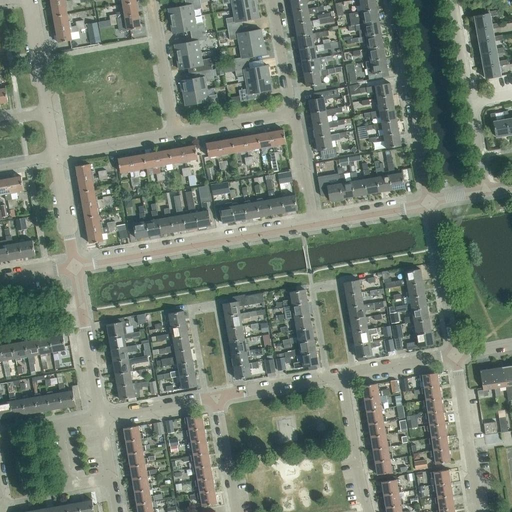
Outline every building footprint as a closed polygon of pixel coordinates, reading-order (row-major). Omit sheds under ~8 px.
[(168,9),(170,21),(194,16),(193,9),(201,8),(200,0),(184,0),(186,5),(168,9)] [(231,1),(233,10),(257,5),(256,0),(222,0),(223,2),(231,1)] [(291,0),(293,11),(308,9),(308,8),(307,2),(315,0),(291,0)] [(377,9),(375,0),(357,0),(358,5),(360,4),(362,11),(377,9)] [(67,7),(66,1),(51,4),(54,16),(67,14),(66,7),(67,7)] [(110,15),(109,15),(110,17),(110,20),(139,15),(136,2),(123,4),(124,11),(123,11),(117,12),(117,14),(110,15)] [(259,17),(257,5),(233,10),(234,17),(226,18),(226,21),(228,29),(243,26),(242,21),(259,17)] [(309,14),(312,14),(318,13),(318,11),(324,10),(324,6),(308,8),(308,9),(293,11),(295,24),(310,21),(309,14)] [(379,21),(377,9),(362,11),(349,13),(351,26),(364,23),(364,24),(379,21)] [(489,12),(489,13),(474,16),(477,28),(492,26),(492,24),(490,16),(498,15),(498,10),(489,12)] [(69,21),(67,14),(54,16),(56,29),(71,27),(70,21),(69,21)] [(139,15),(110,20),(111,23),(119,22),(120,31),(141,28),(139,15)] [(196,24),(194,16),(170,21),(172,33),(190,30),(191,36),(206,33),(204,22),(196,24)] [(313,20),(310,21),(295,24),(298,36),(313,34),(313,33),(311,26),(314,26),(313,20)] [(381,33),(379,21),(364,24),(364,23),(351,26),(348,26),(349,31),(356,30),(362,29),(365,29),(366,36),(381,33)] [(500,22),(492,24),(492,26),(477,28),(479,41),(494,38),(494,36),(492,28),(501,27),(500,22)] [(97,23),(88,25),(91,44),(101,42),(97,23)] [(71,33),(72,32),(78,31),(78,30),(85,28),(84,24),(76,26),(76,25),(71,27),(56,29),(58,42),(72,40),(71,33)] [(244,32),(243,26),(228,29),(230,40),(238,38),(239,46),(264,41),(261,29),(244,32)] [(207,39),(206,33),(191,36),(192,41),(174,45),(177,57),(201,52),(199,41),(207,39)] [(314,39),(316,38),(315,33),(313,33),(313,34),(298,36),(300,48),(315,46),(314,39)] [(383,46),(381,33),(366,36),(364,36),(365,42),(367,41),(368,48),(368,49),(383,46)] [(502,35),(494,36),(494,38),(479,41),(481,53),(496,51),(496,49),(495,41),(503,39),(502,35)] [(266,53),(264,41),(239,46),(241,55),(233,57),(234,65),(249,62),(248,57),(266,53)] [(316,51),(318,51),(324,50),(324,49),(323,44),(315,46),(300,48),(302,61),(317,58),(316,51)] [(386,58),(383,46),(368,49),(368,48),(366,49),(367,54),(369,54),(370,61),(371,61),(386,58)] [(504,47),(496,49),(496,51),(481,53),(483,66),(499,63),(498,61),(497,53),(505,52),(504,47)] [(202,60),(201,52),(177,57),(179,69),(197,66),(198,72),(212,69),(210,58),(202,60)] [(317,58),(302,61),(304,73),(319,70),(318,64),(320,63),(319,58),(317,58)] [(388,71),(386,58),(371,61),(370,61),(366,62),(369,80),(383,77),(382,72),(388,71)] [(499,66),(507,64),(506,60),(498,61),(499,63),(483,66),(486,78),(501,76),(499,66)] [(249,62),(234,65),(235,70),(236,76),(245,75),(246,81),(270,77),(268,65),(250,68),(249,62)] [(224,74),(223,67),(216,68),(217,75),(224,74)] [(320,76),(323,76),(328,75),(328,73),(335,72),(334,68),(319,71),(319,70),(304,73),(307,86),(313,85),(314,90),(326,88),(325,83),(322,83),(320,76)] [(214,80),(212,69),(198,72),(199,77),(181,81),(183,93),(207,88),(206,81),(214,80)] [(355,71),(349,72),(351,83),(355,82),(357,82),(355,71)] [(272,89),(270,77),(246,81),(247,89),(239,90),(240,96),(241,101),(255,98),(254,92),(272,89)] [(376,91),(377,98),(392,95),(390,83),(373,86),(374,91),(376,91)] [(360,88),(360,85),(350,87),(352,95),(367,92),(366,87),(360,88)] [(0,103),(8,102),(6,88),(0,89),(0,103)] [(208,96),(207,88),(183,93),(185,105),(203,102),(204,108),(219,105),(217,94),(208,96)] [(325,103),(327,102),(328,103),(334,102),(333,101),(340,99),(339,94),(326,97),(309,100),(311,113),(326,110),(325,103)] [(394,108),(392,95),(377,98),(375,98),(376,104),(378,103),(379,110),(379,111),(394,108)] [(335,114),(335,113),(334,108),(326,110),(311,113),(313,125),(328,123),(328,122),(327,115),(335,114)] [(397,120),(394,108),(379,111),(379,110),(364,113),(365,118),(371,116),(372,117),(380,116),(382,123),(397,120)] [(511,118),(509,119),(508,111),(503,111),(505,120),(506,119),(509,135),(511,134),(511,118)] [(506,119),(505,120),(497,121),(495,113),(491,114),(492,122),(494,122),(496,137),(509,135),(506,119)] [(329,128),(332,127),(338,126),(338,125),(345,124),(344,120),(328,122),(328,123),(313,125),(316,138),(331,135),(331,134),(329,128)] [(382,123),(373,124),(374,129),(376,129),(383,128),(384,135),(384,136),(399,133),(397,120),(382,123)] [(284,130),(271,132),(273,146),(279,145),(279,144),(286,143),(284,130)] [(273,146),(271,132),(258,134),(260,148),(267,146),(267,148),(273,146)] [(340,138),(347,136),(346,132),(331,134),(331,135),(316,138),(318,150),(322,149),(324,159),(337,157),(336,147),(333,147),(332,140),(340,138)] [(401,145),(399,133),(384,136),(384,135),(381,136),(382,141),(385,141),(386,148),(401,145)] [(260,148),(258,134),(245,136),(247,151),(248,151),(253,150),(253,149),(260,148)] [(232,139),(234,152),(241,151),(242,152),(247,151),(245,136),(232,139)] [(232,139),(219,141),(222,156),(222,155),(228,154),(228,153),(234,152),(232,139)] [(222,156),(219,141),(206,143),(209,157),(216,155),(216,157),(222,156)] [(195,145),(183,147),(185,162),(191,161),(191,160),(198,159),(195,145)] [(185,162),(183,147),(170,150),(172,163),(179,162),(180,169),(182,169),(183,176),(188,176),(186,168),(185,162)] [(172,163),(170,150),(157,152),(159,166),(165,165),(165,164),(172,163)] [(159,166),(157,152),(144,154),(146,168),(153,166),(154,167),(159,166)] [(146,168),(144,154),(131,156),(134,171),(140,170),(140,169),(146,168)] [(402,172),(395,174),(393,162),(392,162),(391,155),(386,156),(389,171),(389,174),(390,174),(392,189),(405,187),(404,182),(410,181),(408,168),(402,169),(402,172)] [(134,171),(131,156),(118,159),(121,172),(128,171),(128,172),(134,171)] [(389,174),(389,171),(384,171),(383,163),(380,163),(379,160),(374,161),(377,177),(380,192),(392,189),(390,174),(389,174)] [(377,177),(370,178),(369,169),(368,169),(367,162),(362,163),(365,179),(367,194),(380,192),(377,177)] [(76,166),(78,179),(93,176),(92,171),(91,171),(90,164),(76,166)] [(215,178),(213,167),(207,168),(209,180),(215,178)] [(352,181),(345,182),(344,173),(343,173),(342,167),(337,167),(340,183),(343,198),(355,196),(352,181)] [(293,182),(291,171),(278,173),(279,184),(293,182)] [(352,178),(352,181),(355,196),(367,194),(365,179),(358,180),(356,171),(351,172),(352,178)] [(21,176),(8,178),(13,207),(18,206),(16,199),(18,198),(17,191),(24,190),(21,176)] [(94,182),(93,176),(78,179),(81,192),(94,189),(93,182),(94,182)] [(13,207),(8,178),(0,179),(0,193),(5,193),(6,200),(8,200),(9,208),(13,207)] [(282,197),(275,198),(274,189),(273,190),(271,179),(266,180),(270,199),(273,214),(285,212),(282,197)] [(340,183),(333,184),(332,182),(327,183),(330,200),(343,198),(340,183)] [(223,183),(211,185),(213,195),(225,193),(223,183)] [(211,225),(207,202),(212,201),(209,185),(199,187),(203,211),(196,212),(198,227),(211,225)] [(95,196),(94,189),(81,192),(83,205),(98,202),(96,196),(95,196)] [(196,212),(195,210),(192,191),(185,192),(189,213),(183,214),(186,229),(198,227),(196,212)] [(282,195),(282,197),(285,212),(298,210),(295,195),(288,196),(287,194),(282,195)] [(180,195),(174,196),(177,211),(183,210),(180,195)] [(270,199),(263,200),(262,198),(257,199),(257,201),(258,201),(260,216),(273,214),(270,199)] [(131,199),(124,200),(125,207),(132,206),(131,199)] [(258,201),(257,201),(250,203),(250,200),(244,201),(245,204),(248,218),(260,216),(258,201)] [(171,217),(168,201),(164,202),(165,209),(164,209),(165,215),(165,217),(159,219),(158,219),(161,234),(173,232),(171,217)] [(99,208),(98,202),(83,205),(85,217),(99,215),(97,208),(99,208)] [(245,204),(238,205),(238,202),(232,203),(232,206),(233,206),(235,221),(248,218),(245,204)] [(158,219),(159,219),(158,216),(156,203),(151,204),(153,211),(151,211),(153,217),(153,220),(146,221),(149,236),(161,234),(158,219)] [(146,221),(143,205),(139,206),(140,213),(139,213),(140,219),(141,222),(133,223),(133,219),(127,220),(129,232),(135,231),(136,238),(149,236),(146,221)] [(233,206),(232,206),(226,207),(225,205),(220,205),(223,223),(235,221),(233,206)] [(183,214),(183,210),(177,211),(178,215),(171,217),(173,232),(186,229),(183,214)] [(100,222),(99,215),(85,217),(87,230),(102,228),(101,222),(100,222)] [(17,219),(16,219),(17,229),(24,228),(23,218),(17,219)] [(126,230),(125,224),(116,225),(116,226),(117,229),(117,232),(126,230)] [(102,234),(103,233),(109,232),(109,230),(117,229),(116,225),(108,227),(102,228),(87,230),(90,243),(103,241),(102,234)] [(20,242),(13,243),(11,235),(9,228),(4,229),(7,244),(8,244),(10,259),(23,257),(20,242)] [(19,240),(20,242),(23,257),(35,255),(33,240),(25,241),(25,239),(19,240)] [(8,244),(7,244),(0,246),(0,243),(0,261),(10,259),(8,244)] [(407,284),(422,282),(420,269),(405,271),(407,279),(385,282),(386,288),(405,285),(407,284)] [(344,282),(346,295),(361,292),(360,285),(363,285),(362,279),(344,282)] [(425,294),(422,282),(407,284),(409,291),(406,292),(407,297),(410,297),(425,294)] [(283,301),(276,302),(277,307),(290,305),(292,305),(292,304),(307,302),(305,289),(290,292),(291,299),(289,300),(283,301)] [(364,292),(361,292),(346,295),(349,307),(364,305),(364,304),(362,298),(365,297),(364,292)] [(246,300),(223,304),(225,316),(240,314),(240,313),(239,306),(264,302),(262,293),(245,296),(246,300)] [(412,309),(427,306),(425,294),(410,297),(411,304),(396,306),(397,312),(410,310),(412,309)] [(365,310),(367,310),(383,306),(382,301),(364,304),(364,305),(349,307),(351,320),(366,317),(365,310)] [(285,314),(278,315),(279,320),(292,317),(295,317),(294,317),(310,314),(307,302),(292,304),(292,305),(294,312),(291,312),(285,313),(285,314)] [(429,319),(427,306),(412,309),(413,316),(404,318),(405,323),(414,322),(414,321),(429,319)] [(169,327),(171,326),(186,323),(184,311),(169,313),(170,321),(168,321),(169,327)] [(241,319),(244,319),(250,317),(250,316),(257,315),(256,311),(240,313),(240,314),(225,316),(228,329),(243,326),(242,326),(241,319)] [(137,315),(138,324),(146,322),(145,313),(137,315)] [(312,327),(310,314),(294,317),(295,317),(296,324),(293,324),(294,330),(297,330),(297,329),(312,327)] [(368,316),(366,317),(351,320),(353,332),(368,330),(368,329),(367,322),(369,322),(368,316)] [(431,331),(429,319),(414,321),(414,322),(415,329),(413,329),(414,334),(416,334),(431,331)] [(129,320),(107,324),(109,337),(124,334),(123,327),(130,326),(129,320)] [(188,336),(186,323),(171,326),(172,333),(157,336),(157,340),(158,341),(173,339),(173,338),(188,336)] [(243,331),(246,331),(246,332),(253,331),(252,329),(259,328),(258,323),(242,326),(243,326),(228,329),(230,341),(245,339),(245,338),(243,331)] [(400,325),(392,326),(394,335),(394,338),(401,337),(402,337),(400,325)] [(314,339),(312,327),(297,329),(297,330),(298,336),(296,337),(296,342),(299,342),(314,339)] [(373,341),(371,334),(377,333),(376,328),(368,329),(368,330),(353,332),(355,345),(370,342),(373,341)] [(433,344),(431,331),(416,334),(418,341),(407,343),(407,348),(433,344)] [(63,334),(50,337),(53,351),(53,354),(59,353),(58,350),(66,349),(63,334)] [(127,334),(124,334),(109,337),(111,349),(126,347),(126,346),(125,339),(128,339),(127,334)] [(190,348),(188,336),(173,338),(173,339),(174,346),(166,347),(166,348),(159,349),(160,354),(175,351),(190,348)] [(53,351),(50,337),(38,339),(40,354),(41,356),(46,355),(46,353),(53,351)] [(403,349),(401,337),(394,338),(396,350),(403,349)] [(249,350),(248,343),(247,338),(245,338),(245,339),(230,341),(232,354),(247,351),(249,350)] [(394,350),(392,338),(386,339),(385,339),(387,351),(394,350)] [(38,339),(25,341),(28,356),(28,358),(31,372),(35,371),(34,364),(35,364),(34,357),(33,355),(40,354),(38,339)] [(291,351),(285,352),(285,353),(285,357),(299,355),(301,354),(316,351),(314,339),(299,342),(300,349),(298,349),(291,350),(291,351)] [(378,340),(373,341),(370,342),(355,345),(357,357),(372,355),(371,347),(379,346),(378,340)] [(28,356),(25,341),(13,343),(16,358),(15,358),(16,361),(21,360),(21,357),(28,356)] [(13,343),(1,345),(3,360),(3,363),(6,376),(11,375),(10,368),(9,362),(9,359),(15,358),(16,358),(13,343)] [(129,346),(126,346),(126,347),(111,349),(113,362),(129,359),(128,359),(127,352),(130,351),(129,346)] [(193,360),(190,348),(175,351),(177,358),(174,358),(175,364),(178,363),(193,360)] [(248,356),(250,356),(256,355),(263,354),(262,348),(249,350),(247,351),(232,354),(234,366),(249,363),(258,362),(258,361),(249,363),(248,356)] [(303,362),(288,365),(288,369),(318,364),(316,352),(301,354),(303,362)] [(129,359),(113,362),(116,374),(131,372),(131,371),(129,364),(132,364),(148,361),(147,355),(131,358),(128,359),(129,359)] [(287,370),(285,358),(277,360),(278,371),(287,370)] [(265,360),(267,373),(275,372),(273,359),(265,360)] [(180,376),(195,373),(193,360),(178,363),(179,370),(176,371),(170,372),(170,373),(160,374),(161,379),(180,376)] [(251,376),(250,369),(259,367),(258,362),(249,363),(234,366),(236,379),(251,376)] [(511,365),(503,367),(506,386),(508,400),(511,399),(511,365)] [(499,387),(506,386),(503,367),(492,368),(495,388),(494,388),(496,397),(500,396),(499,387)] [(495,388),(492,368),(480,370),(480,371),(484,396),(488,395),(487,389),(494,388),(495,388)] [(133,371),(131,371),(131,372),(116,374),(118,387),(133,384),(132,377),(134,376),(133,371)] [(422,387),(422,388),(439,385),(437,372),(420,375),(421,380),(423,380),(424,387),(422,387)] [(73,390),(65,391),(65,389),(64,383),(63,383),(62,373),(57,374),(60,392),(63,407),(75,405),(75,400),(80,399),(78,385),(72,386),(73,390)] [(197,386),(195,373),(180,376),(181,383),(179,383),(180,389),(197,386)] [(45,382),(45,379),(44,376),(32,378),(34,388),(38,387),(38,383),(45,382)] [(157,393),(155,381),(149,382),(151,394),(157,393)] [(133,384),(118,387),(120,399),(135,397),(140,396),(139,389),(142,389),(142,387),(141,382),(135,383),(133,384)] [(378,391),(377,383),(362,386),(364,398),(382,395),(381,390),(378,391)] [(441,398),(439,385),(422,388),(422,389),(422,393),(425,393),(426,400),(424,400),(441,398)] [(48,394),(47,392),(47,391),(40,392),(40,393),(35,394),(35,397),(35,396),(38,412),(50,409),(48,394)] [(60,392),(53,393),(53,391),(47,392),(48,394),(50,409),(63,407),(60,392)] [(3,402),(2,393),(0,393),(0,415),(0,418),(13,416),(11,401),(10,401),(3,402)] [(23,399),(26,414),(38,412),(35,396),(35,397),(28,398),(28,395),(22,396),(23,399)] [(382,396),(382,395),(364,398),(366,411),(384,408),(383,403),(381,403),(379,396),(382,396)] [(23,399),(16,400),(15,397),(10,398),(10,401),(11,401),(13,416),(26,414),(23,399)] [(443,410),(441,398),(424,400),(424,406),(427,405),(428,412),(425,413),(443,410)] [(384,408),(366,411),(369,424),(386,421),(385,415),(383,416),(382,409),(384,408)] [(445,423),(443,410),(425,413),(426,418),(429,418),(430,425),(427,425),(427,426),(445,423)] [(204,427),(202,414),(185,417),(185,423),(188,422),(189,429),(187,430),(204,427)] [(414,415),(407,416),(408,421),(409,424),(409,428),(416,427),(414,415)] [(501,432),(508,431),(506,416),(499,417),(501,432)] [(174,428),(173,422),(172,420),(166,421),(168,434),(175,432),(174,428)] [(386,421),(369,424),(371,436),(388,433),(387,428),(385,428),(384,422),(386,421)] [(494,443),(493,434),(497,433),(496,421),(488,422),(483,423),(486,444),(494,443)] [(162,434),(160,422),(154,423),(155,435),(162,434)] [(447,436),(445,423),(427,426),(428,431),(431,431),(432,438),(429,438),(447,436)] [(124,428),(126,440),(143,437),(143,432),(140,433),(139,425),(124,428)] [(206,440),(204,427),(187,430),(188,435),(190,435),(191,442),(189,442),(189,443),(206,440)] [(388,434),(388,433),(371,436),(373,449),(391,446),(390,441),(387,441),(386,434),(388,434)] [(449,448),(447,436),(429,438),(430,444),(433,443),(434,450),(431,451),(449,448)] [(144,438),(143,437),(126,440),(128,453),(146,450),(145,445),(142,445),(141,438),(144,438)] [(177,438),(169,439),(170,446),(177,445),(178,445),(177,438)] [(209,452),(206,440),(189,443),(190,448),(192,448),(194,455),(191,455),(209,452)] [(388,447),(391,446),(373,449),(375,462),(393,459),(392,453),(389,454),(388,447)] [(451,461),(449,448),(431,451),(432,456),(434,456),(436,463),(451,461)] [(146,451),(146,450),(128,453),(130,466),(148,463),(147,458),(144,458),(143,451),(146,451)] [(211,465),(209,452),(191,455),(192,461),(194,460),(196,467),(193,468),(211,465)] [(393,459),(375,462),(377,474),(395,471),(394,466),(391,466),(390,459),(393,459)] [(427,468),(426,459),(415,461),(416,470),(427,468)] [(151,474),(150,470),(146,471),(145,464),(148,463),(130,466),(132,478),(150,475),(150,474),(151,474)] [(213,478),(211,465),(193,468),(194,473),(197,473),(198,480),(195,480),(195,481),(213,478)] [(451,482),(449,469),(431,472),(432,478),(435,477),(436,484),(433,485),(451,482)] [(150,476),(150,475),(132,478),(135,491),(152,488),(151,483),(149,483),(147,476),(150,476)] [(215,490),(213,478),(195,481),(196,486),(199,485),(200,492),(200,493),(215,490)] [(382,482),(384,494),(401,491),(400,486),(398,486),(397,479),(382,482)] [(453,495),(451,482),(433,485),(434,490),(436,490),(437,497),(435,497),(435,498),(453,495)] [(152,488),(135,491),(137,504),(154,501),(153,495),(151,496),(150,489),(152,488)] [(217,503),(215,490),(200,493),(200,492),(197,493),(198,494),(198,498),(201,498),(202,506),(217,503)] [(404,504),(403,499),(400,499),(399,492),(401,492),(401,491),(384,494),(386,507),(404,504)] [(454,508),(453,495),(435,498),(436,503),(438,503),(439,510),(437,510),(454,508)] [(94,511),(92,500),(79,502),(81,511),(94,511)] [(154,501),(137,504),(138,511),(156,511),(156,508),(153,508),(152,501),(154,501)] [(81,511),(79,502),(67,504),(68,511),(81,511)]
